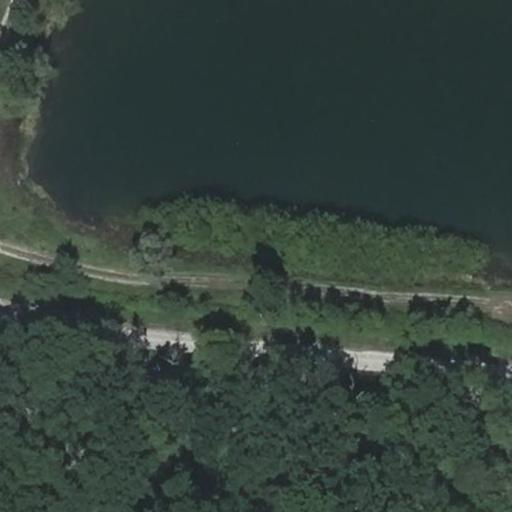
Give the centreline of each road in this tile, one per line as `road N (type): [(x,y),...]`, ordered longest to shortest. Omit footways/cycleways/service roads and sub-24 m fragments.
road 1 (track): [(511,373),(0,326)]
road 2 (track): [(511,303),(43,244)]
